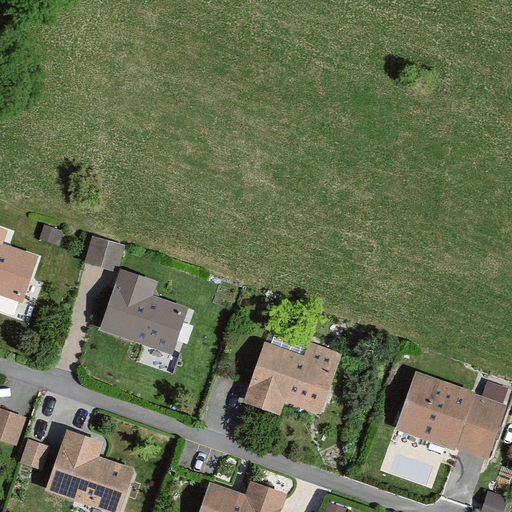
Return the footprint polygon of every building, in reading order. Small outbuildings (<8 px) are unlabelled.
[(9,231),(0,228),(0,293),(23,302),(38,258),(3,246),(9,231)] [(85,264),(118,274),(119,270),(126,246),(93,236),(85,264)] [(158,281),(119,270),(118,274),(101,331),(178,354),(192,308),(154,297),(158,281)] [(306,353),(267,340),(245,406),(282,418),(286,405),(322,417),(343,355),(309,343),(306,353)] [(505,406),(415,376),(406,402),(397,427),(487,458),(505,406)] [(1,405),(0,404),(0,440),(16,446),(25,417),(0,409),(1,405)] [(103,442),(66,430),(47,492),(108,511),(121,511),(134,471),(98,459),(103,442)] [(29,438),(22,461),(40,467),(48,444),(29,438)] [(246,497),(210,484),(200,511),(280,511),(287,495),(251,482),(246,497)]
